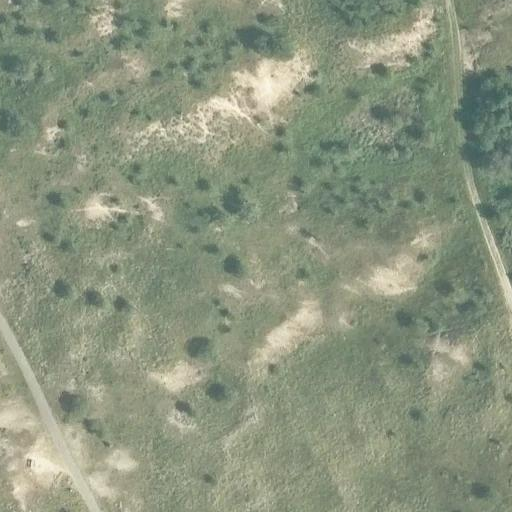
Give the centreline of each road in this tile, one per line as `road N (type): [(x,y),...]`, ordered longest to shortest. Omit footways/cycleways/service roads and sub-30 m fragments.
road 1 (track): [(511,303),(466,167),(447,0)]
road 2 (track): [(0,321),(94,511)]
